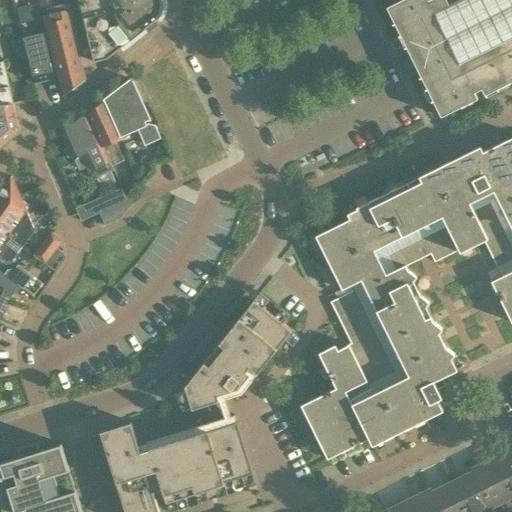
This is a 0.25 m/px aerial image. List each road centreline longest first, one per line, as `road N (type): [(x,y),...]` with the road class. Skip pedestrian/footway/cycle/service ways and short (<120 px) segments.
road 1 (residential): [(45,420),(153,383),(273,231),(276,201),(191,15),(194,0)]
road 2 (residential): [(45,420),(28,335),(75,252),(29,138)]
road 3 (residential): [(328,501),(477,431),(487,374),(511,362)]
road 4 (residential): [(328,501),(279,489),(245,411)]
